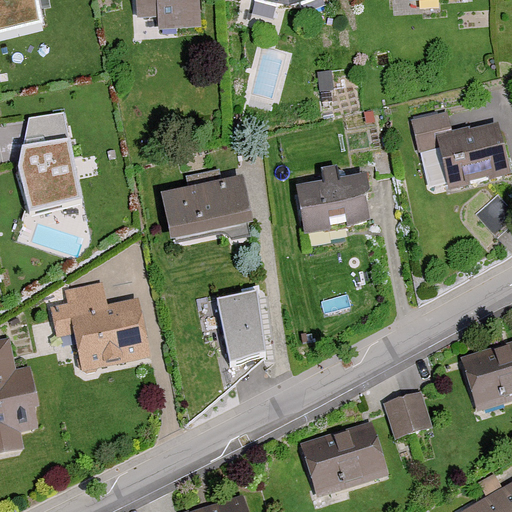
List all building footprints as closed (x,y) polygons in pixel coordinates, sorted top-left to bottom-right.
[(40,0),(0,0),(0,24),(43,15),(40,0)] [(133,0),(135,33),(199,31),(197,0),(133,0)] [(249,0),(249,1),(272,12),(305,11),(314,0),(249,0)] [(65,113),(30,120),(19,173),(31,218),(83,206),(65,113)] [(449,115),(412,123),(419,156),(442,151),(452,195),(507,182),(496,131),(455,141),(449,115)] [(188,197),(163,202),(171,242),(246,227),(237,187),(218,191),(214,173),(184,179),(188,197)] [(325,193),(301,198),(311,248),(374,236),(365,188),(346,191),(343,175),(322,179),(325,193)] [(53,316),(58,350),(75,348),(79,376),(148,366),(140,310),(110,314),(107,293),(68,298),(71,314),(53,316)] [(255,300),(220,307),(232,364),(263,358),(255,300)] [(9,347),(0,349),(0,459),(18,455),(15,442),(43,435),(29,375),(16,378),(9,347)] [(511,358),(467,373),(481,417),(511,407),(511,358)] [(424,389),(385,401),(397,438),(436,426),(424,389)] [(374,427),(305,450),(321,499),(390,476),(374,427)] [(511,511),(511,489),(496,499),(504,511),(511,511)] [(504,511),(496,499),(473,511),(504,511)] [(247,511),(245,502),(209,511),(247,511)]
